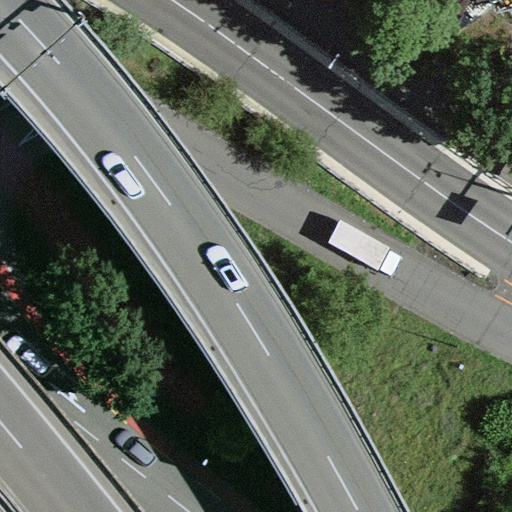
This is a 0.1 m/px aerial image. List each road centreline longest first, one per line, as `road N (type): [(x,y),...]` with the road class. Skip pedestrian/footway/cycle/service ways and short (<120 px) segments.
road 1 (motorway): [(354,511),(222,284),(136,157),(0,3)]
road 2 (secondary): [(116,110),(476,304),(511,314)]
road 3 (secondary): [(511,239),(175,0)]
road 4 (secondary): [(511,153),(302,0)]
road 5 (primary): [(157,488),(0,337)]
road 6 (secondary): [(0,43),(116,110)]
road 7 (secondary): [(0,152),(8,137),(58,113),(116,110)]
